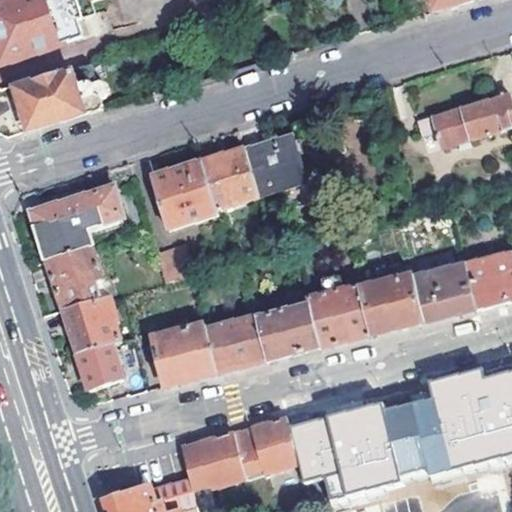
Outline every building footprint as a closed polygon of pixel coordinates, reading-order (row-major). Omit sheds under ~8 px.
[(121,0),(3,0),(0,1),(0,64),(2,66),(3,69),(87,44),(82,25),(99,19),(97,8),(121,0)] [(430,0),(434,12),(454,6),(474,1),(473,0),(430,0)] [(14,86),(29,131),(104,108),(102,99),(104,98),(109,93),(106,84),(102,82),(94,84),(90,81),(77,84),(72,70),(14,86)] [(511,129),(511,102),(510,96),(420,123),(423,136),(439,133),(443,148),(511,129)] [(260,198),(307,185),(293,136),(267,143),(246,149),(260,198)] [(202,162),(216,211),(260,198),(246,149),(202,162)] [(216,211),(202,162),(154,176),(170,230),(217,216),(216,211)] [(34,212),(49,262),(95,248),(90,229),(126,218),(116,187),(34,212)] [(156,252),(157,258),(186,250),(184,244),(156,252)] [(49,262),(64,311),(102,301),(98,286),(106,283),(95,248),(49,262)] [(157,258),(165,284),(193,277),(186,250),(157,258)] [(511,255),(467,267),(477,311),(505,304),(511,302),(511,255)] [(467,267),(414,280),(424,324),(451,317),(477,311),(467,267)] [(361,288),(373,337),(402,330),(424,324),(414,280),(413,276),(361,288)] [(311,306),(321,349),(348,343),(373,337),(361,288),(361,286),(309,297),(311,306)] [(64,311),(77,354),(114,344),(122,342),(115,323),(119,320),(112,299),(102,301),(64,311)] [(258,319),(269,362),(298,355),(321,349),(311,306),(258,319)] [(206,331),(216,375),(247,368),(269,362),(258,319),(258,318),(206,331)] [(154,338),(165,388),(195,381),(216,375),(206,331),(205,326),(154,338)] [(77,354),(89,394),(125,383),(114,344),(77,354)] [(481,402),(482,407),(488,432),(511,426),(511,402),(511,400),(510,395),(481,402)] [(511,402),(511,426),(488,432),(483,433),(491,469),(496,468),(511,463),(511,400),(511,402)] [(283,426),(231,439),(243,486),(302,472),(293,437),(290,425),(283,426)] [(328,428),(293,437),(302,472),(311,508),(332,503),(320,451),(346,445),(341,425),(328,428)] [(196,448),(183,451),(192,482),(196,497),(243,486),(231,439),(196,448)] [(346,445),(320,451),(332,503),(359,496),(346,445)] [(199,511),(192,482),(154,490),(152,485),(104,500),(108,511),(199,511)]
